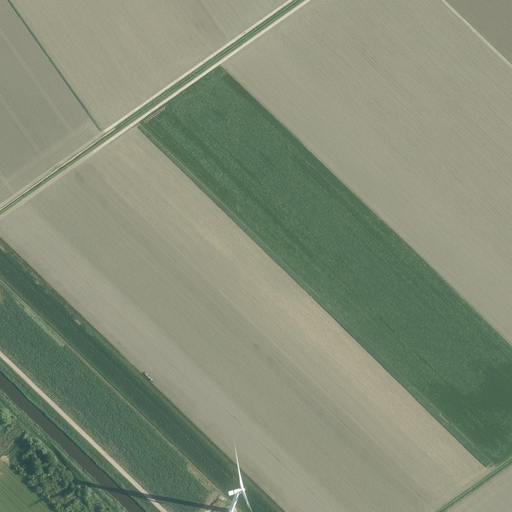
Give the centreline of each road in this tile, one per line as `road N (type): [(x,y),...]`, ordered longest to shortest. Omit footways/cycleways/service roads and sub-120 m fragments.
road 1 (track): [(0,217),(308,0)]
road 2 (track): [(0,354),(163,511)]
road 3 (track): [(0,399),(116,511)]
